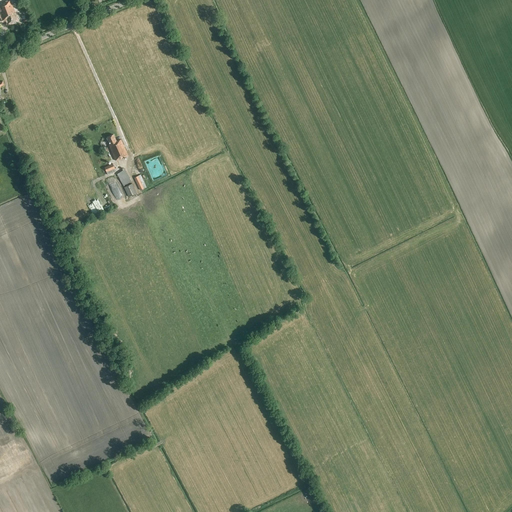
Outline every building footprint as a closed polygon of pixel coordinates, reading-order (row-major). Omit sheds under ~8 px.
[(15,13),(10,0),(9,0),(0,3),(0,12),(3,20),(7,19),(8,23),(17,20),(14,13),(15,13)] [(117,141),(113,134),(107,137),(110,145),(109,146),(116,161),(128,155),(121,139),(117,141)] [(161,175),(172,170),(164,151),(150,157),(151,160),(161,155),(163,159),(156,162),(161,175)] [(140,157),(143,160),(140,162),(143,167),(145,171),(148,169),(145,165),(148,163),(143,155),(140,157)] [(113,164),(104,167),(107,175),(116,171),(113,164)] [(124,186),(131,181),(124,169),(117,174),(124,186)] [(140,175),(134,178),(140,190),(147,187),(140,175)] [(132,184),(124,187),(128,197),(136,193),(132,184)]
